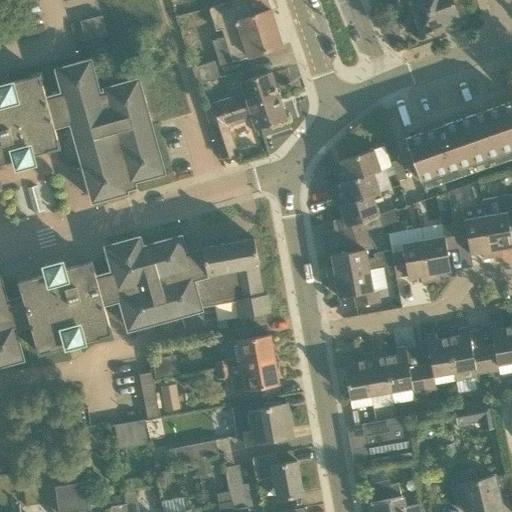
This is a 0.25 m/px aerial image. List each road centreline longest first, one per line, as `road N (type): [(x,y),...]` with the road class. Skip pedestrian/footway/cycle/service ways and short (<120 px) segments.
road 1 (residential): [(309,336),(439,314),(468,280),(511,273)]
road 2 (residential): [(91,228),(284,176)]
road 3 (residential): [(91,228),(76,177),(3,195),(18,250)]
road 4 (residential): [(343,511),(309,336)]
road 5 (residential): [(309,336),(284,176)]
road 6 (residential): [(381,85),(510,42)]
